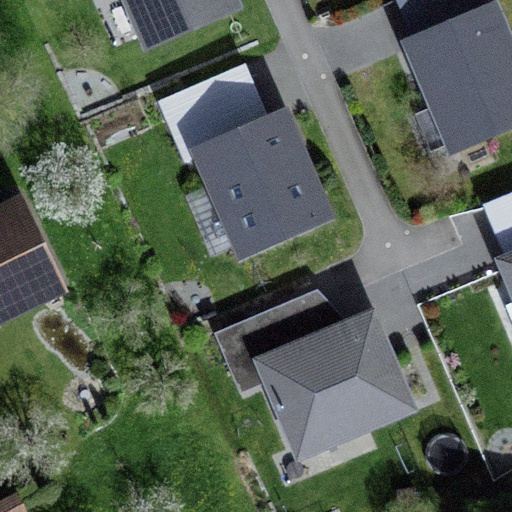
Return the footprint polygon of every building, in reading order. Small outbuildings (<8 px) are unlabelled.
[(135,0),(152,36),(229,0),(135,0)] [(511,67),(488,12),(418,43),(462,142),(511,119),(511,67)] [(272,110),(197,143),(240,244),(316,212),(272,110)] [(25,199),(0,210),(0,346),(78,310),(25,199)] [(371,321),(273,368),(310,444),(408,397),(371,321)]
